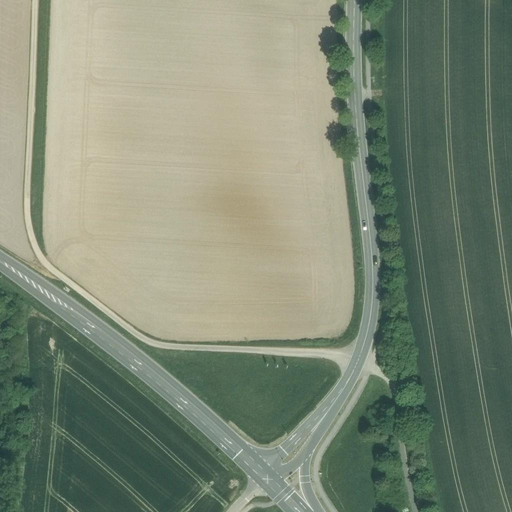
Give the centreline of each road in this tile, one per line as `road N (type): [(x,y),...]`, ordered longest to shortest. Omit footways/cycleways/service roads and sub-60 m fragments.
road 1 (unclassified): [(42,0),(31,223),(45,265),(157,345),(357,362)]
road 2 (secondary): [(354,0),(356,123),(373,277),(357,362)]
road 3 (primary): [(0,262),(146,370),(267,479)]
